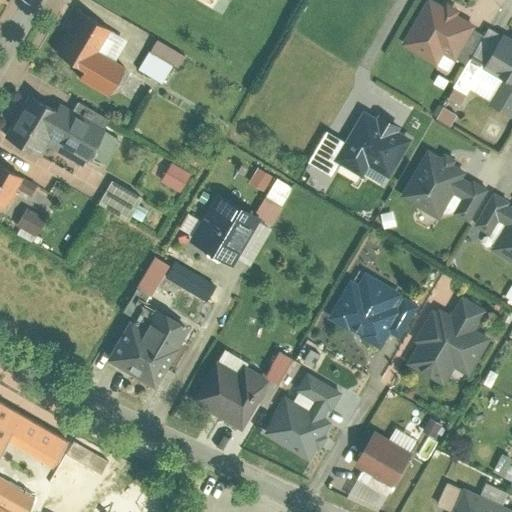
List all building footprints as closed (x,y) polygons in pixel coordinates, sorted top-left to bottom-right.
[(478,21),(440,0),(428,0),(405,42),(438,61),(445,48),(459,55),(478,21)] [(110,28),(80,10),(51,58),(109,93),(123,69),(95,52),(110,28)] [(505,32),(491,24),(474,54),(488,62),(505,32)] [(511,33),(506,30),(505,32),(488,62),(509,74),(493,102),(511,112),(511,33)] [(182,53),(157,39),(140,68),(164,82),(182,53)] [(101,133),(29,95),(8,134),(41,152),(46,143),(85,163),(101,133)] [(436,116),(451,122),(456,111),(440,104),(436,116)] [(410,140),(365,113),(345,148),(389,174),(410,140)] [(465,165),(428,145),(402,192),(439,212),(454,185),(462,171),(465,165)] [(180,190),(190,170),(168,159),(159,179),(180,190)] [(23,173),(0,160),(0,201),(6,205),(23,173)] [(34,164),(29,174),(41,181),(47,171),(34,164)] [(256,165),(247,180),(262,189),(271,174),(256,165)] [(454,185),(468,193),(476,178),(462,171),(454,185)] [(294,186),(276,176),(255,211),(274,222),(294,186)] [(145,196),(113,178),(100,203),(131,221),(145,196)] [(458,210),(471,217),(488,185),(476,178),(468,193),(458,210)] [(495,192),(478,222),(493,231),(501,216),(510,200),(495,192)] [(256,215),(219,193),(193,236),(231,258),(256,215)] [(511,201),(510,200),(501,216),(509,220),(511,215),(511,201)] [(45,217),(28,207),(18,225),(35,235),(45,217)] [(511,215),(509,220),(497,243),(511,251),(511,215)] [(169,262),(155,254),(139,282),(153,290),(169,262)] [(166,277),(205,299),(215,281),(176,259),(166,277)] [(360,265),(332,313),(384,344),(394,326),(403,331),(421,301),(360,265)] [(452,312),(436,304),(417,339),(420,340),(410,358),(444,377),(454,359),(473,369),(492,335),(476,326),(488,304),(464,291),(452,312)] [(127,325),(110,355),(157,382),(191,324),(157,305),(141,333),(127,325)] [(294,356),(280,348),(267,370),(281,379),(294,356)] [(212,362),(194,394),(243,422),(269,378),(247,365),(239,378),(212,362)] [(327,416),(343,389),(311,370),(303,384),(320,394),(312,408),(327,416)] [(357,415),(359,393),(343,392),(341,414),(357,415)] [(287,393),(267,428),(311,453),(331,419),(327,416),(312,408),(287,393)] [(0,511),(23,511),(35,491),(0,471),(0,442),(3,437),(53,464),(67,439),(0,402),(0,511)] [(415,452),(377,430),(360,459),(398,481),(415,452)] [(360,469),(347,493),(377,508),(385,492),(363,481),(367,472),(360,469)] [(441,500),(457,508),(466,487),(450,480),(441,500)] [(500,511),(505,501),(468,484),(466,487),(457,508),(454,511),(500,511)] [(511,511),(511,504),(505,501),(500,511),(511,511)]
